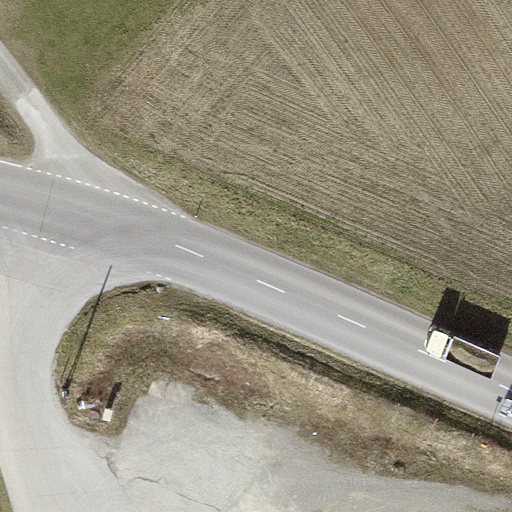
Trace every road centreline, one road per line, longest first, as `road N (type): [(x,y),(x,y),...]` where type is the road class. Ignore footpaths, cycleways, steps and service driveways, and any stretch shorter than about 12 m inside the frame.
road 1 (tertiary): [(0,194),(266,283),(511,390)]
road 2 (unknown): [(88,511),(74,214)]
road 3 (track): [(0,66),(71,161),(74,214)]
